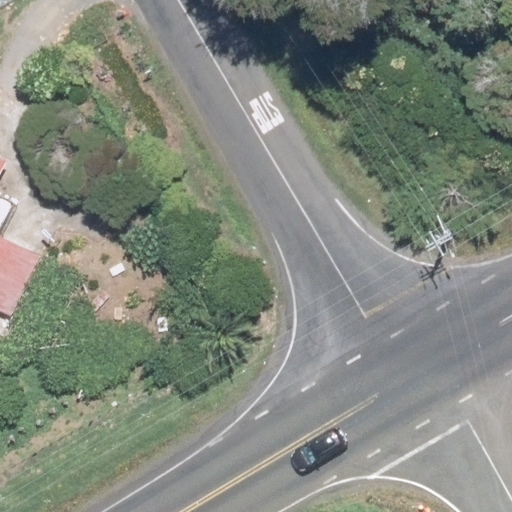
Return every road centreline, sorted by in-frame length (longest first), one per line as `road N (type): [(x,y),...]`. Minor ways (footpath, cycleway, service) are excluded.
road 1 (unclassified): [(173,0),(363,320),(418,373)]
road 2 (tertiary): [(418,373),(187,511)]
